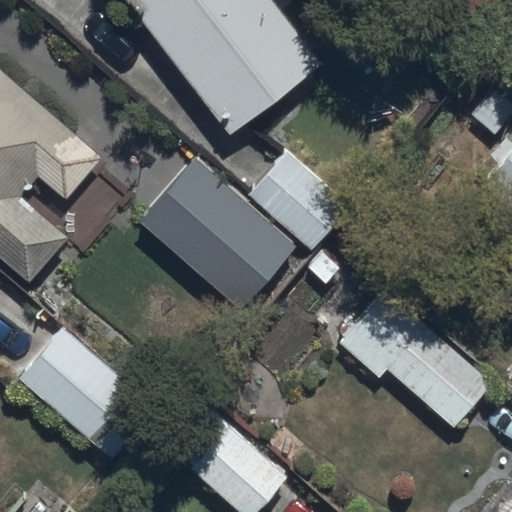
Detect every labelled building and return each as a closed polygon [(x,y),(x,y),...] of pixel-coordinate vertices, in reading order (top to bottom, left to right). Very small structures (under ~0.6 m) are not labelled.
[(329,55),(286,0),(136,0),(235,127),(329,55)] [(494,0),(473,0),(485,10),(494,0)] [(0,244),(35,274),(75,227),(24,183),(39,166),(68,190),(104,147),(0,57),(0,244)] [(511,194),(511,96),(486,73),(437,127),(511,194)] [(351,196),(289,142),(250,186),(312,241),(351,196)] [(237,284),(285,228),(216,168),(168,224),(237,284)] [(456,421),(493,376),(387,282),(338,338),(381,374),(388,365),(456,421)] [(162,402),(61,318),(18,369),(119,453),(162,402)] [(256,511),(290,471),(193,391),(161,430),(194,458),(189,465),(246,511),(256,511)]
